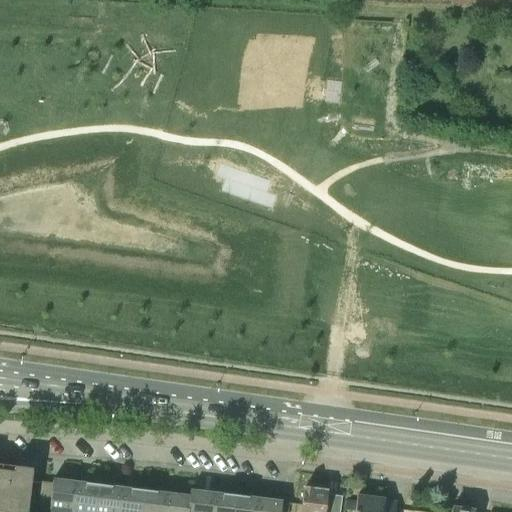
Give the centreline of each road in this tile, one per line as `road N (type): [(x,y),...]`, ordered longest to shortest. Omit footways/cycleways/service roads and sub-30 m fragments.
road 1 (residential): [(0,426),(275,455),(279,420)]
road 2 (primary): [(511,453),(279,420)]
road 3 (primary): [(171,404),(0,378)]
road 4 (primary): [(0,407),(125,412),(171,404)]
